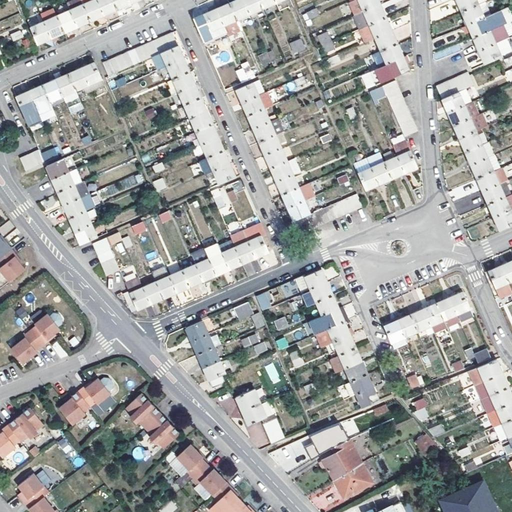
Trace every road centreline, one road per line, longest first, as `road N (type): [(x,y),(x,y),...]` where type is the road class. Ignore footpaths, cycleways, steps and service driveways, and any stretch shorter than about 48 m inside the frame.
road 1 (residential): [(175,3),(291,268)]
road 2 (tertiary): [(133,337),(301,511)]
road 3 (residential): [(416,232),(433,198),(418,0)]
road 4 (residential): [(0,80),(175,3)]
road 5 (residential): [(133,337),(291,268)]
road 6 (tertiary): [(31,222),(133,337)]
road 7 (residential): [(0,393),(133,337)]
road 8 (residential): [(391,380),(363,305),(381,264)]
